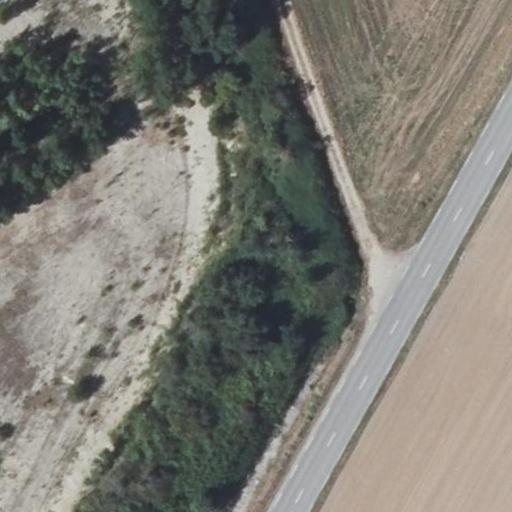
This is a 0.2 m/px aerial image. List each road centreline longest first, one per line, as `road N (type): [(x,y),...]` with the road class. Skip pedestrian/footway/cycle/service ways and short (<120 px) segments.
road 1 (primary): [(289,511),(511,116)]
road 2 (track): [(281,0),(379,269),(408,300)]
